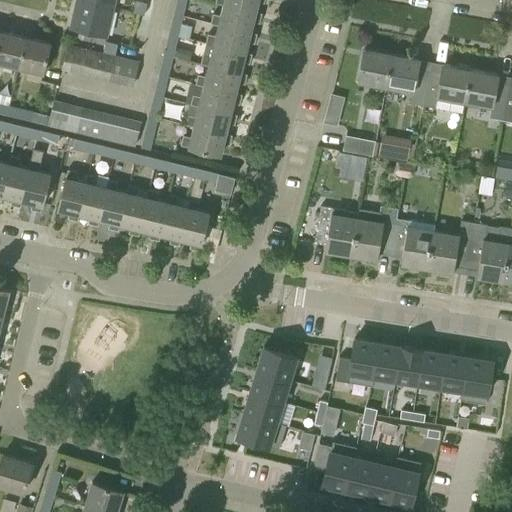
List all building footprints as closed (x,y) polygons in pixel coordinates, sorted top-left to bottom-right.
[(106,36),(113,7),(81,0),(80,0),(81,0),(78,13),(74,12),(71,27),(106,36)] [(144,14),(147,2),(136,0),(135,0),(133,12),(144,14)] [(182,18),(186,0),(176,0),(173,16),(182,18)] [(255,11),(258,1),(264,3),(265,0),(215,0),(215,2),(223,4),(223,3),(255,11)] [(262,12),(255,11),(223,3),(223,4),(221,15),(212,13),(210,23),(218,25),(218,24),(250,32),(253,21),(259,23),(262,12)] [(181,23),(182,18),(173,16),(167,37),(177,40),(178,35),(184,37),(187,25),(181,23)] [(257,33),(250,32),(218,24),(218,25),(216,35),(208,33),(205,42),(213,44),(215,45),(245,52),(245,51),(248,42),(254,43),(257,33)] [(0,62),(19,67),(26,37),(2,31),(0,38),(0,62)] [(26,37),(19,67),(43,73),(51,43),(26,37)] [(171,61),(177,40),(167,37),(162,59),(171,61)] [(118,43),(106,40),(103,51),(115,54),(118,43)] [(80,47),(68,44),(62,70),(73,72),(80,47)] [(211,55),(203,53),(200,63),(208,65),(240,73),(240,72),(243,62),(250,64),(252,53),(245,51),(245,52),(215,45),(213,44),(211,55)] [(92,49),(80,47),(73,72),(85,75),(92,49)] [(85,75),(97,78),(103,52),(92,49),(85,75)] [(386,86),(392,54),(364,49),(358,81),(386,86)] [(114,55),(103,52),(97,78),(108,81),(114,55)] [(423,104),(429,70),(417,68),(419,59),(392,54),(386,86),(411,91),(409,102),(423,104)] [(126,58),(114,55),(108,81),(120,84),(126,58)] [(138,61),(126,58),(120,84),(132,86),(138,61)] [(166,83),(171,61),(162,59),(157,81),(166,83)] [(423,104),(462,112),(465,101),(471,69),(443,63),(441,72),(429,70),(423,104)] [(247,74),(240,72),(240,73),(208,65),(206,75),(198,74),(195,84),(203,85),(235,93),(235,92),(238,82),(244,84),(247,74)] [(502,120),(509,85),(496,83),(498,74),(471,69),(465,101),(491,106),(489,117),(502,120)] [(161,105),(166,83),(157,81),(152,103),(161,105)] [(242,94),(235,92),(235,93),(203,85),(201,96),(193,94),(190,104),(230,113),(230,112),(233,102),(239,104),(242,94)] [(511,85),(509,85),(502,120),(511,121),(511,85)] [(72,104),(54,99),(47,125),(66,130),(72,104)] [(0,112),(17,117),(19,107),(0,102),(0,112)] [(155,126),(161,105),(152,103),(146,124),(155,126)] [(82,106),(72,104),(66,130),(76,132),(82,106)] [(237,114),(230,112),(230,113),(190,104),(185,124),(193,126),(225,134),(225,132),(228,123),(235,124),(237,114)] [(95,109),(82,106),(76,132),(88,135),(95,109)] [(106,112),(95,109),(88,135),(100,138),(106,112)] [(118,115),(106,112),(100,138),(112,141),(118,115)] [(326,112),(323,122),(337,126),(340,116),(326,112)] [(130,118),(118,115),(112,141),(124,144),(130,118)] [(141,120),(130,118),(124,144),(134,146),(141,120)] [(0,129),(16,134),(18,124),(0,119),(0,129)] [(36,138),(38,129),(18,124),(16,134),(36,138)] [(150,149),(155,126),(146,124),(141,147),(150,149)] [(225,134),(193,126),(191,136),(183,135),(180,145),(220,154),(223,143),(229,144),(232,134),(225,132),(225,134)] [(38,129),(36,138),(57,143),(59,134),(38,129)] [(371,155),(374,140),(345,135),(342,149),(371,155)] [(411,140),(396,137),(393,157),(407,160),(411,140)] [(94,153),(96,143),(75,138),(73,148),(94,153)] [(114,158),(116,148),(96,143),(94,153),(114,158)] [(30,168),(22,200),(32,203),(31,209),(41,212),(50,173),(39,170),(44,151),(34,148),(29,168),(30,168)] [(134,163),(137,153),(116,148),(114,158),(134,163)] [(9,163),(0,160),(0,152),(0,153),(0,152),(0,201),(1,202),(2,195),(9,163)] [(154,168),(157,158),(137,153),(134,163),(154,168)] [(30,168),(29,168),(18,165),(20,158),(11,155),(9,163),(2,195),(12,198),(11,204),(21,207),(22,200),(30,168)] [(175,173),(177,163),(157,158),(154,168),(175,173)] [(509,160),(498,158),(495,177),(506,179),(509,160)] [(415,166),(411,163),(399,161),(395,164),(394,171),(398,176),(408,178),(413,176),(415,166)] [(195,177),(197,168),(177,163),(175,173),(195,177)] [(197,168),(195,177),(216,182),(218,173),(197,168)] [(78,214),(86,182),(76,179),(78,171),(68,169),(58,209),(69,211),(67,218),(78,221),(79,214),(78,214)] [(78,214),(79,214),(89,216),(88,223),(98,226),(100,219),(99,219),(107,187),(106,187),(96,184),(98,176),(88,174),(86,182),(78,214)] [(127,192),(126,192),(116,189),(118,182),(108,179),(106,187),(107,187),(99,219),(100,219),(110,221),(108,228),(118,231),(120,224),(119,224),(127,192)] [(511,196),(511,181),(505,180),(503,195),(511,196)] [(148,197),(147,197),(136,194),(138,186),(128,184),(126,192),(127,192),(119,224),(120,224),(130,226),(128,233),(139,235),(140,229),(148,197)] [(168,202),(167,202),(157,199),(159,191),(148,189),(147,197),(148,197),(140,229),(150,231),(149,238),(159,241),(161,234),(160,234),(168,202)] [(189,207),(187,207),(177,204),(179,196),(169,194),(167,202),(168,202),(160,234),(161,234),(171,236),(169,243),(179,245),(181,239),(189,207)] [(189,207),(181,239),(191,241),(189,248),(200,250),(209,212),(197,209),(199,201),(189,199),(187,207),(189,207)] [(351,255),(358,212),(332,208),(333,207),(320,205),(316,234),(327,236),(324,250),(351,255)] [(396,217),(397,208),(380,205),(379,212),(359,208),(359,212),(358,212),(351,255),(377,259),(378,252),(390,254),(395,219),(396,217)] [(433,230),(434,223),(396,217),(395,219),(390,254),(401,256),(400,263),(427,267),(433,230)] [(467,260),(474,222),(461,220),(458,234),(433,230),(427,267),(453,272),(456,258),(467,260)] [(509,242),(510,243),(511,228),(511,227),(474,222),(467,260),(479,262),(476,276),(503,280),(509,242)] [(296,256),(310,257),(312,238),(298,237),(296,256)] [(511,242),(510,243),(509,242),(503,280),(511,281),(511,242)] [(0,313),(3,314),(9,290),(0,287),(0,313)] [(336,374),(371,380),(372,375),(378,341),(354,337),(352,354),(340,352),(336,374)] [(374,375),(395,379),(400,344),(378,341),(372,375),(374,375)] [(400,344),(395,379),(418,382),(423,348),(400,344)] [(257,369),(290,379),(297,356),(278,350),(263,346),(257,369)] [(445,352),(423,348),(418,382),(440,386),(445,352)] [(468,355),(445,352),(440,386),(463,389),(468,355)] [(468,355),(463,389),(462,394),(487,398),(498,400),(502,378),(490,376),(493,359),(468,355)] [(250,391),(283,401),(290,379),(257,369),(250,391)] [(327,376),(314,373),(311,385),(324,389),(327,376)] [(250,391),(243,412),(276,422),(283,401),(250,391)] [(319,399),(317,411),(325,413),(326,405),(327,401),(319,399)] [(325,413),(323,419),(336,422),(339,408),(326,405),(325,413)] [(365,406),(363,413),(376,416),(376,414),(377,408),(365,406)] [(401,409),(400,417),(412,419),(413,411),(401,409)] [(317,411),(314,422),(322,424),(323,419),(325,413),(317,411)] [(413,411),(412,419),(424,421),(425,413),(413,411)] [(241,412),(234,436),(279,450),(286,427),(278,424),(278,423),(241,412)] [(363,413),(362,421),(365,422),(373,424),(374,424),(375,420),(376,416),(363,413)] [(469,417),(458,415),(456,426),(467,428),(469,417)] [(397,424),(384,421),(383,423),(381,431),(394,435),(397,424)] [(369,441),(373,424),(365,422),(361,439),(369,441)] [(428,429),(427,436),(439,437),(440,429),(428,428),(428,429)] [(314,433),(302,430),(298,447),(311,450),(314,433)] [(320,441),(314,463),(324,466),(320,484),(345,490),(345,489),(354,453),(355,453),(355,451),(357,446),(332,440),(331,444),(320,441)] [(355,451),(355,453),(354,453),(345,489),(365,493),(374,455),(355,451)] [(0,484),(24,492),(33,463),(3,453),(0,463),(0,484)] [(374,455),(365,493),(388,499),(397,460),(374,455)] [(431,469),(397,460),(388,499),(411,504),(415,488),(426,490),(431,469)] [(45,493),(54,495),(61,471),(52,468),(45,493)] [(85,505),(109,511),(116,511),(123,490),(93,481),(85,505)] [(48,511),(54,495),(45,493),(38,511),(48,511)] [(31,511),(33,506),(19,502),(15,511),(31,511)]
